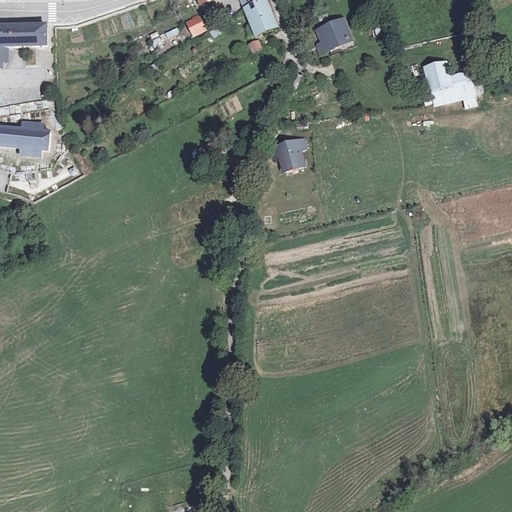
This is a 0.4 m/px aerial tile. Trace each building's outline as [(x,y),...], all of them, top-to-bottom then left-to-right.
[(240,0),(245,12),(265,1),(265,0),(240,0)] [(265,1),(245,12),(255,36),(274,27),(265,1)] [(199,20),(189,26),(194,36),(205,30),(199,20)] [(223,25),(209,33),(212,40),(227,31),(223,25)] [(335,28),(319,36),(325,47),(319,49),(323,57),(339,49),(350,44),(341,25),(335,28)] [(164,32),(167,38),(179,34),(176,27),(164,32)] [(0,30),(0,29),(0,49),(6,50),(11,50),(51,49),(50,29),(11,30),(0,30)] [(256,44),(252,46),(256,55),(261,53),(256,44)] [(426,70),(431,93),(432,92),(436,91),(440,106),(474,99),(469,76),(448,80),(445,66),(426,70)] [(436,91),(432,92),(435,108),(440,106),(436,91)] [(0,130),(0,149),(24,152),(23,157),(43,159),(44,154),(51,155),(54,134),(46,133),(46,126),(27,124),(26,131),(0,128),(0,130)] [(302,141),(270,150),(272,159),(280,156),(284,173),(301,169),(297,152),(305,150),(302,141)] [(217,145),(203,149),(206,160),(221,156),(217,145)] [(257,214),(270,233),(281,225),(267,207),(257,214)] [(332,453),(343,447),(337,434),(326,439),(332,453)]
